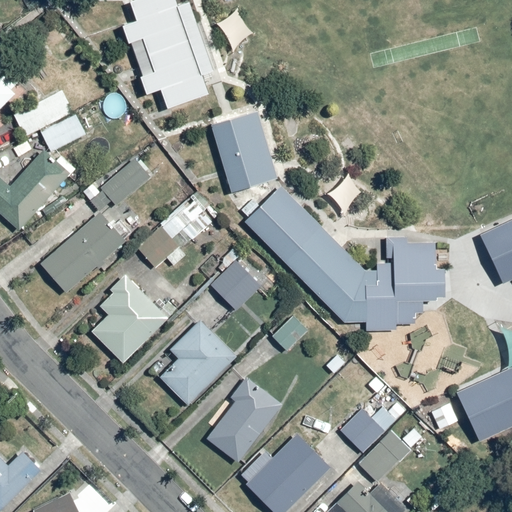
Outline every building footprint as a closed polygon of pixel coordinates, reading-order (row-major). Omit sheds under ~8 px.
[(207,91),(173,0),(134,0),(127,3),(166,106),(207,91)] [(0,111),(15,97),(11,93),(20,84),(0,62),(0,111)] [(64,91),(12,113),(22,137),(40,129),(49,151),(99,130),(88,104),(72,111),(64,91)] [(277,175),(257,112),(211,126),(230,189),(277,175)] [(0,177),(0,215),(22,234),(78,167),(60,152),(55,158),(42,147),(10,186),(0,177)] [(96,177),(81,189),(97,210),(110,201),(114,207),(153,177),(138,156),(101,184),(96,177)] [(365,270),(282,186),(246,221),(344,322),(366,322),(366,331),(397,330),(396,324),(416,324),(416,313),(423,313),(423,301),(437,301),(437,297),(445,297),(445,269),(437,269),(436,243),(408,243),(408,237),(386,238),(386,258),(394,258),(394,263),(376,264),(377,270),(365,270)] [(163,226),(138,248),(156,268),(167,258),(174,266),(186,255),(181,248),(191,239),(192,240),(220,215),(198,190),(161,223),(163,226)] [(101,211),(38,264),(62,292),(135,230),(122,215),(112,224),(101,211)] [(511,219),(473,239),(498,291),(511,284),(511,219)] [(260,281),(237,259),(209,286),(231,309),(260,281)] [(98,306),(102,309),(89,322),(93,325),(88,331),(121,365),(171,315),(128,272),(108,291),(111,294),(98,306)] [(291,310),(267,336),(287,354),(311,328),(291,310)] [(157,361),(148,370),(186,407),(236,355),(195,315),(165,347),(177,358),(166,369),(157,361)] [(511,344),(431,380),(455,434),(511,408),(511,344)] [(228,398),(232,401),(205,439),(237,462),(281,401),(245,375),(228,398)] [(364,404),(338,430),(361,453),(387,427),(364,404)] [(315,426),(301,412),(291,423),(305,437),(315,426)] [(410,447),(390,427),(355,463),(375,483),(410,447)] [(266,450),(238,476),(272,511),(283,511),(331,467),(298,432),(272,457),(266,450)] [(0,508),(39,469),(21,451),(8,465),(0,457),(0,508)] [(399,511),(406,504),(398,497),(404,492),(394,483),(390,487),(382,479),(365,497),(350,484),(323,511),(399,511)] [(78,511),(71,495),(35,511),(78,511)]
